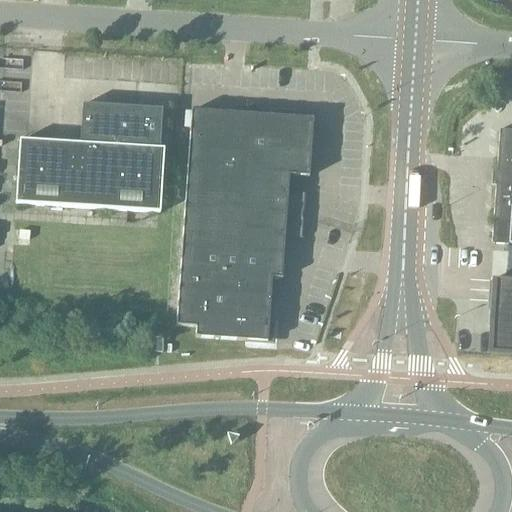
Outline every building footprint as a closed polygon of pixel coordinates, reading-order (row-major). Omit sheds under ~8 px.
[(80,146),(20,142),(16,205),(159,215),(163,151),(160,151),(162,111),(82,106),(80,146)] [(313,121),(293,119),(293,114),(271,113),(271,118),(191,112),(176,328),(196,329),(196,339),(267,344),(268,340),(270,340),(273,337),(273,333),(271,329),(268,329),(272,281),(282,281),(285,237),(301,238),(304,197),(288,195),(289,177),(309,179),(313,121)] [(492,245),(511,246),(511,132),(499,131),(496,184),(491,184),(491,187),(496,187),(492,245)] [(511,282),(491,281),(489,311),(493,311),(490,355),(511,356),(511,282)] [(149,354),(162,354),(162,339),(149,339),(149,354)]
